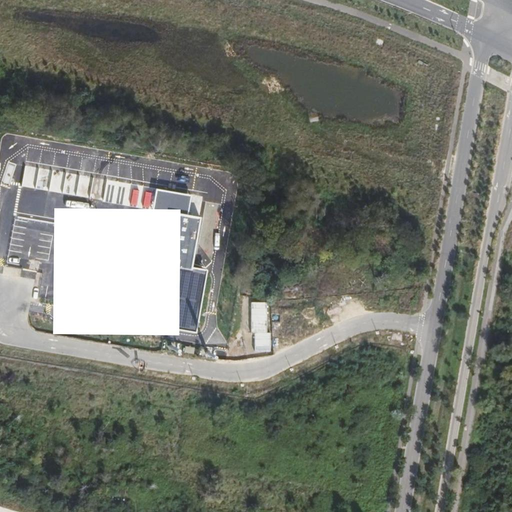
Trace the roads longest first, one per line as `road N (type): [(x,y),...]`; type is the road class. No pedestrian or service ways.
road 1 (secondary): [(485,41),(403,511)]
road 2 (secondary): [(440,511),(511,134)]
